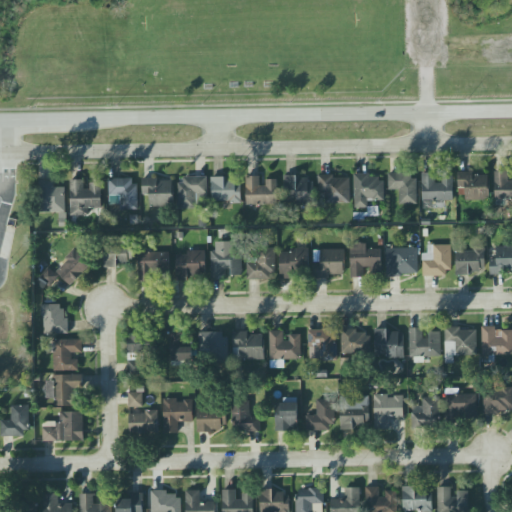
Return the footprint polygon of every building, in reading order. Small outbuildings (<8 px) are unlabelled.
[(508,171),(494,172),(495,200),(511,199),(511,177),(508,178),(508,171)] [(458,188),(465,188),(465,201),(489,200),(488,175),(473,175),(473,172),(457,172),(458,188)] [(421,174),(422,202),(453,201),(452,176),(437,176),(437,173),(421,174)] [(370,174),(353,174),(354,208),(367,208),(367,201),(384,201),(383,179),(370,179),(370,174)] [(388,190),(399,190),(399,205),(417,204),(417,174),(388,175),(388,190)] [(262,176),(246,177),(246,206),(278,205),(277,180),(262,180),(262,176)] [(350,203),(350,176),(318,177),(318,191),(325,191),(325,204),(350,203)] [(207,177),(179,177),(179,208),(207,208),(207,177)] [(313,177),(284,178),(285,206),(314,205),(313,177)] [(120,210),(137,210),(136,178),(109,179),(109,196),(120,196),(120,210)] [(241,202),(241,178),(211,179),(212,203),(241,202)] [(142,195),(149,195),(149,206),(173,205),(173,179),(142,179),(142,195)] [(54,180),(39,180),(40,213),(66,213),(65,187),(54,187),(54,180)] [(102,208),(102,183),(86,183),(86,180),(70,180),(71,216),(89,216),(89,209),(102,208)] [(242,275),(242,251),(233,252),(233,242),(216,242),(216,251),(211,251),(211,280),(228,280),(227,276),(242,275)] [(104,266),(128,267),(129,245),(104,244),(104,266)] [(381,276),(380,249),(366,249),(366,244),(350,244),(351,277),(381,276)] [(449,245),(427,245),(427,253),(422,253),(423,277),(450,276),(449,245)] [(490,273),(511,273),(511,247),(496,247),(496,259),(490,259),(490,273)] [(247,280),(270,280),(270,274),(276,274),(276,248),(257,248),(257,258),(247,258),(247,280)] [(280,253),(280,278),(310,277),(309,248),(290,249),(290,253),(280,253)] [(386,276),(419,275),(418,248),(386,249),(386,276)] [(344,249),(313,250),(314,277),(345,276),(344,249)] [(90,265),(74,251),(55,271),(70,286),(90,265)] [(456,273),(485,273),(485,251),(455,251),(456,273)] [(169,252),(139,253),(139,280),(170,279),(169,252)] [(204,252),(176,252),(177,281),(205,280),(204,252)] [(37,283),(46,291),(58,275),(48,268),(37,283)] [(43,334),(66,334),(66,304),(43,305),(43,334)] [(511,330),(496,331),(496,327),(482,327),(482,356),(511,355),(511,330)] [(410,357),(440,357),(440,332),(425,332),(425,328),(409,329),(410,357)] [(476,328),(444,329),(446,364),(459,363),(459,356),(477,355),(476,328)] [(337,360),(336,330),(308,330),(309,361),(337,360)] [(369,331),(341,330),(341,353),(368,354),(369,331)] [(285,331),(269,331),(270,369),(284,368),(284,360),(301,359),(301,335),(286,335),(285,331)] [(375,358),(404,357),(404,331),(375,331),(375,358)] [(226,362),(226,333),(200,332),(199,362),(226,362)] [(171,365),(193,364),(192,333),(170,334),(171,365)] [(264,333),(233,333),(233,360),(264,360),(264,333)] [(127,374),(143,375),(144,335),(128,334),(127,374)] [(78,371),(78,356),(82,356),(82,340),(54,340),(54,371),(78,371)] [(46,377),(47,399),(54,398),(55,407),(78,406),(77,376),(46,377)] [(484,413),(511,411),(511,389),(511,387),(496,388),(497,392),(483,392),(484,413)] [(128,393),(129,408),(143,408),(142,393),(128,393)] [(404,397),(388,397),(388,394),(374,395),(375,429),(389,429),(389,419),(404,418),(404,397)] [(477,395),(444,395),(445,420),(477,419),(477,395)] [(340,429),(369,428),(368,396),(340,396),(340,429)] [(439,428),(438,398),(422,398),(422,407),(412,407),(412,428),(439,428)] [(193,400),(164,399),(163,433),(178,434),(178,422),(193,422),(193,400)] [(332,431),(332,399),(316,399),(317,416),(306,416),(306,431),(332,431)] [(232,401),(233,432),(261,431),(260,417),(250,417),(249,401),(232,401)] [(275,431),(297,431),(298,403),(276,402),(275,431)] [(0,421),(1,437),(28,436),(27,405),(11,406),(11,420),(0,421)] [(197,408),(198,432),(225,431),(225,408),(197,408)] [(42,422),(43,442),(84,441),(83,412),(60,412),(60,422),(42,422)] [(158,432),(158,412),(129,413),(130,433),(158,432)] [(381,487),(366,487),(366,511),(396,511),(397,491),(382,491),(381,487)] [(437,487),(437,511),(468,511),(469,491),(454,491),(454,487),(437,487)] [(360,511),(361,488),(345,488),(345,500),(331,499),(330,511),(360,511)] [(323,504),(323,489),(296,489),(296,511),(312,511),(313,504),(323,504)] [(402,511),(409,511),(432,511),(432,489),(403,489),(402,511)] [(186,491),(186,511),(215,511),(215,502),(200,502),(200,490),(186,491)] [(238,490),(223,490),(222,511),(253,511),(254,494),(238,494),(238,490)] [(260,511),(289,511),(290,492),(261,491),(260,511)] [(151,494),(151,511),(180,511),(180,493),(151,494)] [(72,511),(73,505),(58,505),(57,494),(43,494),(43,511),(72,511)] [(94,494),(79,494),(79,511),(111,511),(111,500),(94,501),(94,494)] [(142,511),(143,494),(130,494),(130,500),(117,499),(117,511),(142,511)] [(36,511),(36,496),(21,497),(21,511),(36,511)]
